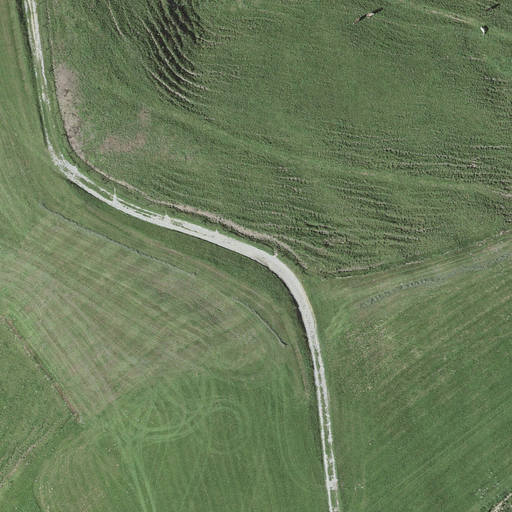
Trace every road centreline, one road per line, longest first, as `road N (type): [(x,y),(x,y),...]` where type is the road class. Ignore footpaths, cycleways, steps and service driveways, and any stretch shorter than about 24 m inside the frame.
road 1 (track): [(31,0),(50,124),(67,168),(112,200),(266,261),(305,298),(328,401),(340,511)]
road 2 (track): [(386,511),(511,410)]
road 3 (track): [(511,40),(385,0)]
